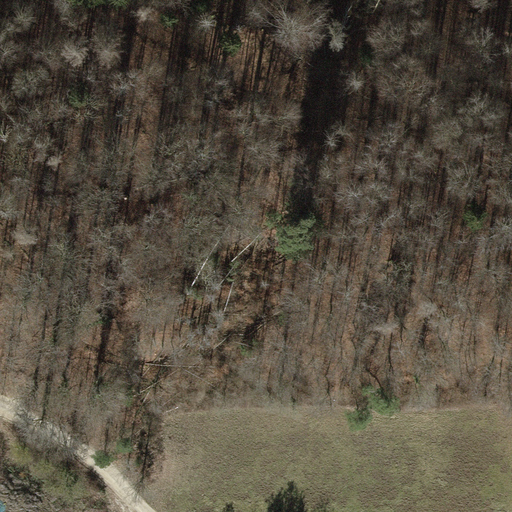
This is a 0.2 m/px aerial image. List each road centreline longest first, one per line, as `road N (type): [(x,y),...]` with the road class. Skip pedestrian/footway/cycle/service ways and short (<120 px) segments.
road 1 (track): [(154,511),(0,411)]
road 2 (track): [(106,0),(259,55)]
